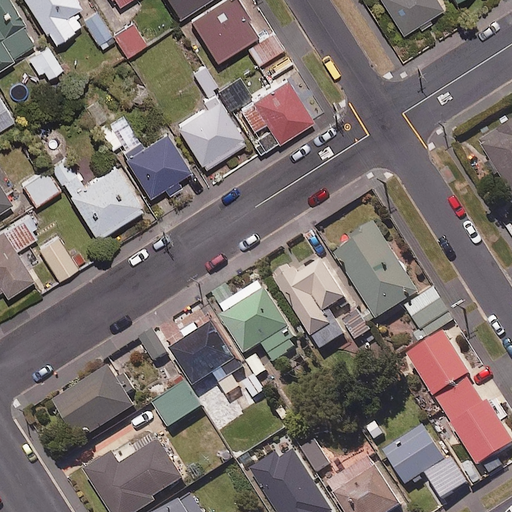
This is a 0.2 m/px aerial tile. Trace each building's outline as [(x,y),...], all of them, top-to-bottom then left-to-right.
[(0,0),(0,70),(15,62),(12,58),(33,45),(23,28),(27,26),(11,0),(0,0)] [(81,8),(76,0),(24,0),(53,45),(81,27),(72,14),(81,8)] [(129,0),(110,0),(115,9),(129,0)] [(246,45),(260,37),(238,0),(224,0),(215,5),(193,18),(217,61),(246,45)] [(430,20),(444,11),(437,0),(381,0),(404,36),(418,27),(421,30),(432,23),(430,20)] [(84,20),(101,50),(111,44),(109,40),(113,37),(98,12),(84,20)] [(147,44),(133,24),(119,33),(133,54),(147,44)] [(261,38),(247,46),(258,65),(284,51),(273,31),(261,38)] [(47,46),(27,59),(37,75),(43,83),(63,70),(47,46)] [(205,66),(192,75),(206,94),(219,85),(205,66)] [(252,98),(239,78),(218,92),(231,111),(252,98)] [(289,81),(241,110),(257,137),(265,151),(313,123),(289,81)] [(246,144),(216,96),(206,102),(209,107),(177,127),(204,170),(246,144)] [(85,107),(98,128),(112,120),(99,99),(85,107)] [(0,130),(14,121),(0,100),(0,130)] [(112,120),(98,128),(113,151),(118,148),(125,159),(150,198),(191,172),(167,133),(144,147),(123,113),(112,120)] [(511,127),(482,146),(511,194),(511,127)] [(70,196),(84,187),(66,159),(51,168),(69,197),(70,196)] [(84,187),(70,196),(97,239),(142,210),(115,167),(84,187)] [(57,188),(45,169),(20,185),(32,204),(57,188)] [(0,212),(12,205),(0,185),(0,212)] [(34,281),(16,252),(36,238),(32,232),(37,229),(28,215),(0,232),(0,292),(3,290),(8,298),(34,281)] [(409,277),(411,275),(404,264),(402,265),(378,228),(335,255),(379,323),(422,296),(409,277)] [(316,229),(305,236),(318,254),(328,247),(316,229)] [(80,250),(70,256),(58,236),(39,248),(60,280),(78,269),(77,267),(87,261),(80,250)] [(349,302),(324,263),(302,277),(296,268),(276,281),(322,353),(347,336),(332,313),(349,302)] [(264,347),(275,364),(296,351),(292,344),(298,341),(263,284),(237,299),(228,285),(213,294),(227,316),(222,319),(246,358),(264,347)] [(435,290),(406,307),(420,330),(408,337),(415,347),(455,322),(435,290)] [(373,333),(358,311),(343,321),(357,343),(373,333)] [(245,372),(214,324),(205,330),(201,324),(184,335),(188,342),(172,353),(196,389),(215,377),(228,397),(242,388),(235,378),(245,372)] [(170,353),(155,332),(141,342),(157,363),(170,353)] [(409,357),(436,401),(474,378),(447,334),(409,357)] [(311,363),(303,352),(288,364),(297,375),(311,363)] [(128,396),(136,391),(126,375),(119,379),(113,370),(55,406),(80,446),(137,410),(128,396)] [(266,393),(256,376),(245,383),(254,399),(266,393)] [(472,384),(439,404),(479,469),(511,448),(511,438),(490,403),(486,406),(472,384)] [(204,408),(187,385),(157,406),(174,429),(204,408)] [(377,423),(368,429),(376,442),(385,436),(377,423)] [(447,462),(424,427),(385,453),(408,488),(447,462)] [(186,482),(156,434),(134,448),(139,457),(122,468),(116,457),(88,474),(111,511),(146,511),(157,505),(155,501),(186,482)] [(317,440),(301,451),(318,475),(334,464),(317,440)] [(336,511),(298,451),(279,462),(275,456),(252,471),(277,511),(336,511)] [(376,460),(336,488),(344,499),(342,501),(349,511),(406,511),(410,510),(376,460)] [(472,489),(461,471),(448,479),(460,497),(472,489)] [(203,511),(193,496),(169,511),(203,511)]
